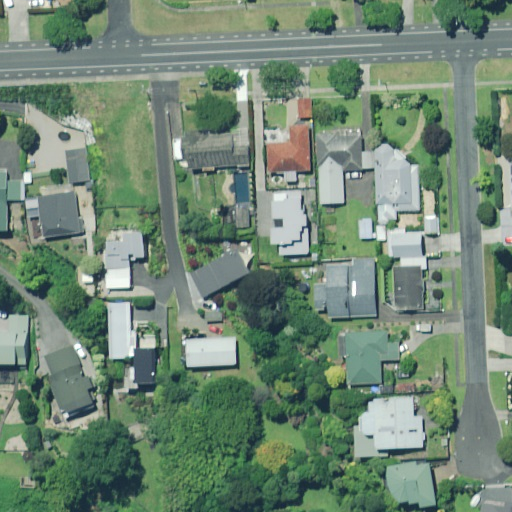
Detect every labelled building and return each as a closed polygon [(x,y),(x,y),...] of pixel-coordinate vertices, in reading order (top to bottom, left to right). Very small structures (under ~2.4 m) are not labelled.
[(317,118),(317,100),(303,100),(303,118),(317,118)] [(11,112),(0,110),(0,126),(8,128),(11,112)] [(316,172),(313,126),(295,127),(296,142),(273,143),(275,175),(316,172)] [(254,127),(192,132),(192,139),(195,171),(257,166),(254,127)] [(345,172),(372,171),(371,153),(364,154),(363,132),(318,135),(323,206),(347,204),(345,172)] [(91,181),(87,147),(66,149),(70,184),(91,181)] [(392,223),(400,223),(400,214),(422,212),(420,169),(414,166),(406,162),(405,156),(387,148),(376,149),(380,224),(381,225),(381,226),(382,226),(383,227),(384,227),(385,228),(386,228),(387,228),(388,228),(389,227),(390,227),(390,226),(391,225),(391,224),(392,223)] [(13,181),(13,170),(0,169),(0,231),(17,231),(17,200),(29,201),(30,181),(13,181)] [(87,232),(81,192),(32,199),(35,219),(46,217),(49,237),(87,232)] [(310,207),(310,193),(281,194),(281,245),(286,245),(287,255),(317,255),(316,207),(310,207)] [(258,229),(257,209),(244,209),(245,229),(258,229)] [(443,216),(430,216),(429,233),(442,234),(443,216)] [(374,220),(360,221),(361,240),(375,239),(374,220)] [(139,258),(151,258),(152,233),(131,232),(130,242),(114,242),(114,253),(111,253),(113,289),(138,288),(136,255),(139,255),(139,258)] [(423,235),(394,235),(394,259),(402,259),(403,267),(395,268),(396,312),(424,311),(423,271),(428,271),(428,258),(424,258),(423,235)] [(258,274),(246,248),(198,271),(211,297),(258,274)] [(376,260),(353,261),(353,265),(329,267),(330,284),(317,285),(318,312),(330,311),(330,319),(379,317),(376,260)] [(139,359),(139,379),(144,379),(144,383),(166,383),(166,332),(137,332),(137,304),(116,304),(116,359),(139,359)] [(210,309),(210,322),(232,321),(231,308),(210,309)] [(31,315),(13,315),(13,333),(0,332),(0,364),(29,366),(31,315)] [(395,344),(395,333),(346,333),(346,357),(354,357),(355,385),(389,385),(389,361),(408,361),(408,344),(395,344)] [(241,366),(241,339),(194,340),(194,367),(241,366)] [(70,416),(100,405),(83,364),(76,367),(69,348),(48,356),(58,380),(56,381),(70,416)] [(422,417),(421,398),(377,400),(377,413),(370,413),(371,435),(382,435),(383,450),(431,448),(430,417),(422,417)] [(395,467),(397,493),(409,507),(427,505),(428,510),(443,508),(439,465),(423,466),(422,464),(395,467)] [(511,511),(511,501),(506,501),(505,506),(484,504),(482,511),(511,511)]
